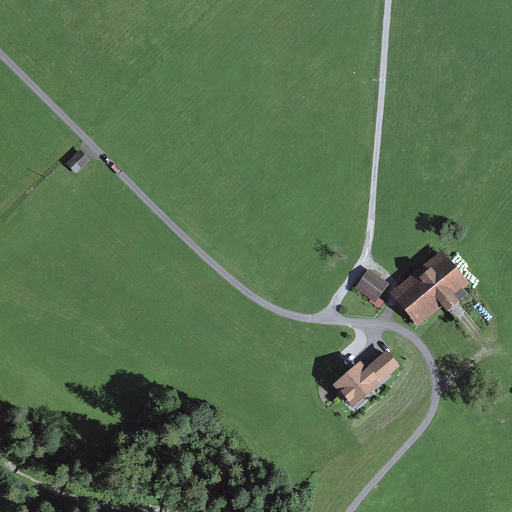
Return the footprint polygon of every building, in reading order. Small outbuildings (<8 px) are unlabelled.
[(90,156),(80,146),(67,159),(77,169),(90,156)] [(401,301),(418,322),(468,281),(451,260),(401,301)] [(389,282),(369,268),(357,284),(377,298),(389,282)] [(373,343),(387,354),(397,343),(383,331),(373,343)] [(360,360),(330,390),(352,412),(394,369),(381,356),(369,369),(360,360)]
